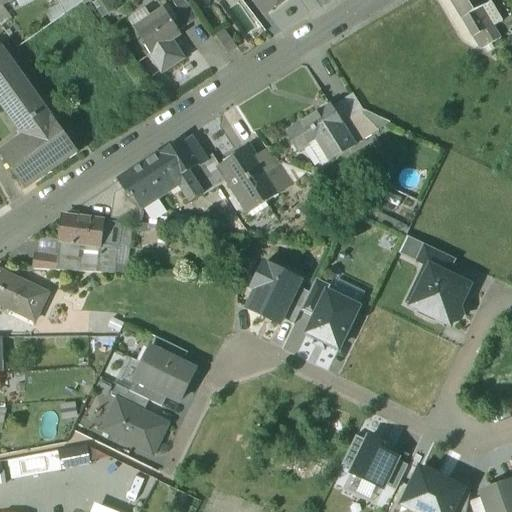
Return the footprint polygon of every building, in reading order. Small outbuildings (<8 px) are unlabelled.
[(79,0),(56,0),(64,15),(82,3),(79,0)] [(198,20),(184,0),(176,0),(172,3),(187,27),(198,20)] [(257,0),(267,14),(286,0),(257,0)] [(481,0),(450,0),(462,19),(475,12),(485,6),(481,0)] [(162,10),(151,17),(148,11),(129,23),(150,56),(170,43),(180,36),(162,10)] [(475,12),(462,19),(473,38),(486,30),(475,12)] [(486,30),(473,38),(481,50),(500,39),(495,30),(488,34),(486,30)] [(170,43),(150,56),(162,73),(182,60),(170,43)] [(0,48),(0,47),(0,101),(25,135),(0,150),(0,154),(3,159),(25,189),(48,172),(69,159),(77,153),(0,48)] [(342,126),(330,107),(286,134),(298,153),(315,142),(328,163),(355,146),(342,126)] [(365,112),(342,126),(355,146),(378,131),(390,123),(365,112)] [(182,140),(157,155),(173,181),(175,180),(187,172),(198,165),(188,149),(182,140)] [(205,160),(195,144),(188,149),(198,165),(199,167),(206,163),(205,160)] [(254,158),(248,148),(218,168),(226,180),(248,214),(265,204),(278,195),(266,176),(254,158)] [(267,149),(254,158),(266,176),(279,167),(267,149)] [(157,155),(117,181),(122,189),(129,200),(133,197),(141,211),(179,187),(175,180),(173,181),(157,155)] [(211,157),(205,160),(206,163),(199,167),(198,165),(187,172),(202,195),(226,180),(218,168),(211,157)] [(305,173),(283,164),(279,167),(291,187),(305,173)] [(279,167),(266,176),(278,195),(291,187),(279,167)] [(202,195),(187,172),(175,180),(179,187),(189,203),(190,205),(201,197),(202,195)] [(122,189),(113,195),(110,219),(140,223),(141,211),(133,197),(129,200),(122,189)] [(372,200),(357,193),(349,209),(364,217),(372,200)] [(265,204),(249,214),(252,219),(268,208),(265,204)] [(104,221),(64,217),(61,242),(99,247),(101,247),(101,246),(104,221)] [(354,239),(365,234),(361,224),(350,229),(354,239)] [(455,261),(423,245),(415,262),(424,267),(429,269),(430,268),(448,277),(455,261)] [(114,247),(101,246),(101,247),(99,247),(98,274),(112,275),(114,247)] [(280,321),(294,293),(301,279),(264,261),(250,289),(257,292),(248,312),(278,326),(280,321)] [(424,267),(417,282),(422,284),(429,269),(424,267)] [(422,284),(411,307),(435,318),(450,326),(451,322),(459,320),(461,316),(458,308),(468,287),(448,277),(430,268),(429,269),(422,284)] [(0,272),(0,305),(34,322),(47,295),(0,272)] [(306,299),(300,312),(314,319),(326,293),(330,286),(315,279),(306,299)] [(300,312),(306,299),(294,293),(280,321),(292,327),(300,312)] [(358,308),(326,293),(314,319),(306,335),(338,350),(358,308)] [(435,318),(419,311),(417,314),(433,322),(435,318)] [(187,354),(155,338),(150,349),(182,364),(187,354)] [(182,364),(150,349),(142,365),(187,387),(195,370),(182,364)] [(187,387),(142,365),(134,381),(166,397),(179,403),(187,387)] [(166,397),(134,381),(128,392),(148,402),(161,408),(166,397)] [(128,392),(116,386),(111,397),(116,399),(143,412),(148,402),(128,392)] [(143,412),(116,399),(100,432),(153,457),(168,425),(143,412)] [(355,436),(341,465),(352,470),(366,442),(355,436)] [(352,470),(350,474),(367,482),(382,489),(384,486),(396,461),(397,459),(382,452),(384,446),(367,438),(352,470)] [(85,448),(60,452),(62,468),(88,463),(85,448)] [(407,466),(396,461),(384,486),(395,491),(407,466)] [(99,466),(79,470),(82,480),(102,476),(99,466)] [(402,506),(414,511),(452,511),(454,508),(450,506),(458,489),(448,484),(420,470),(402,506)] [(466,511),(471,484),(452,475),(448,484),(458,489),(450,506),(454,508),(452,511),(466,511)] [(511,511),(511,481),(480,493),(486,511),(511,511)]
